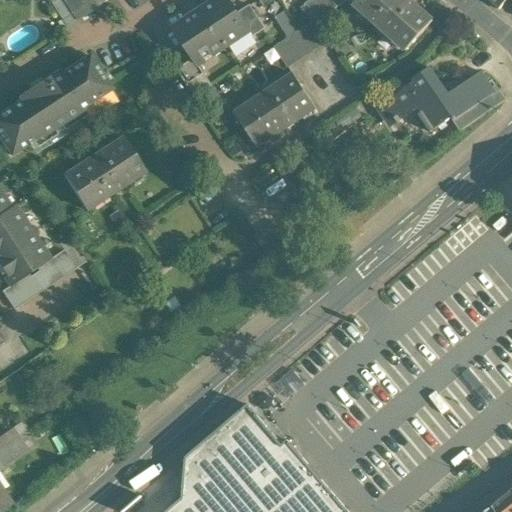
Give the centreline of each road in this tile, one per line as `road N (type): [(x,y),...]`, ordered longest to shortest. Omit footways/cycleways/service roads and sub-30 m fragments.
road 1 (tertiary): [(511,145),(105,493)]
road 2 (residential): [(176,0),(145,21),(71,35),(0,86)]
